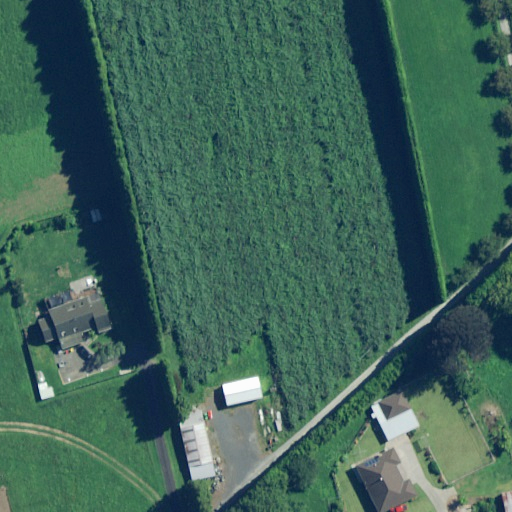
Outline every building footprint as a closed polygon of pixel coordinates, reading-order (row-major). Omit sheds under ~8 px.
[(102,220),(98,209),(89,211),(92,223),(102,220)] [(51,309),(47,310),(49,316),(36,321),(44,343),(58,339),(62,350),(83,342),(80,333),(93,329),(95,334),(110,329),(97,293),(70,303),(67,293),(48,300),(51,309)] [(274,366),(271,357),(258,361),(261,370),(274,366)] [(52,397),(48,382),(37,386),(41,400),(52,397)] [(418,426),(401,392),(370,407),(388,441),(418,426)] [(219,407),(217,399),(201,403),(203,411),(219,407)] [(214,476),(199,409),(176,414),(191,481),(214,476)] [(399,464),(393,450),(355,469),(375,511),(383,511),(416,496),(408,480),(402,483),(394,466),(399,464)] [(511,511),(511,491),(502,493),(505,511),(511,511)]
